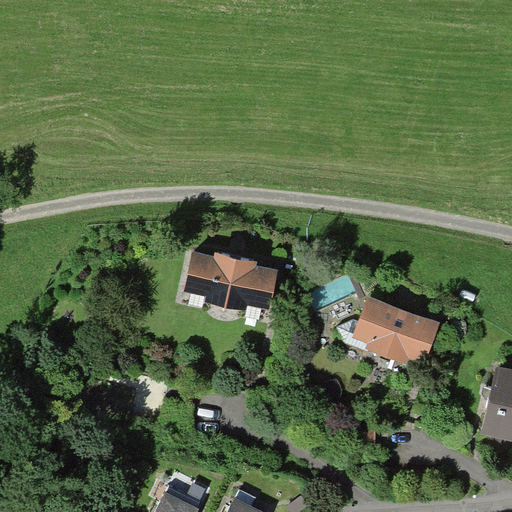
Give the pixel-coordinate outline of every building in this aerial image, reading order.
[(284,265),(198,245),(187,289),(274,309),(284,265)] [(445,318),(371,294),(357,338),(431,362),(445,318)] [(511,374),(495,372),(484,431),(511,436),(511,374)] [(202,511),(205,507),(167,488),(154,511),(202,511)] [(272,511),(273,510),(236,493),(227,511),(272,511)] [(300,511),(311,504),(303,494),(286,507),(290,511),(300,511)]
